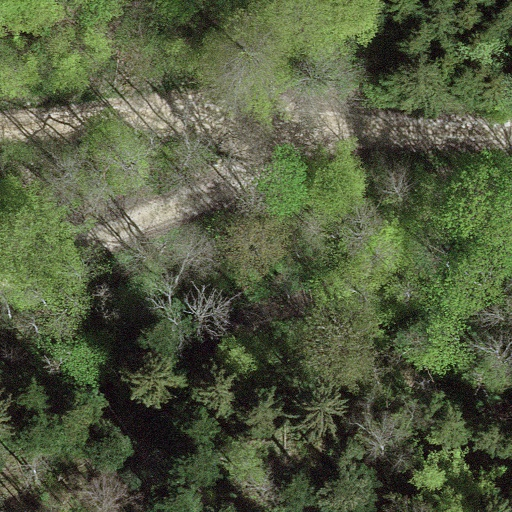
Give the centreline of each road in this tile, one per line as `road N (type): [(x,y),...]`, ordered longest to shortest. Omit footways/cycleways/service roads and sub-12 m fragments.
road 1 (track): [(0,270),(304,144),(331,118)]
road 2 (track): [(0,122),(136,113),(331,118)]
road 3 (track): [(331,118),(511,124)]
